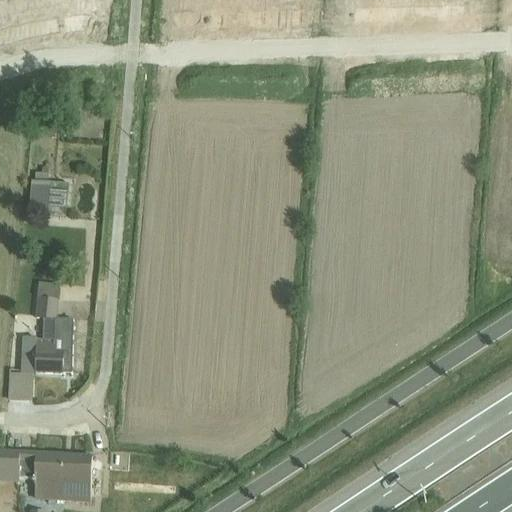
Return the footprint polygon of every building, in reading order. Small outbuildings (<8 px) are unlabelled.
[(50,219),(52,188),(52,186),(50,186),(51,177),(35,176),(34,185),(32,185),(30,217),(50,219)] [(52,188),(50,219),(68,220),(70,189),(52,188)] [(38,303),(59,305),(61,289),(40,287),(38,303)] [(22,377),(34,378),(73,379),(75,325),(58,324),(60,305),(59,305),(38,303),(37,321),(44,322),(43,343),(38,343),(38,342),(24,341),(22,377)] [(34,378),(22,377),(22,379),(10,379),(9,406),(34,407),(34,378)] [(0,456),(0,486),(20,487),(21,466),(37,467),(36,503),(92,505),(94,461),(66,461),(66,460),(38,458),(38,456),(22,455),(21,457),(0,456)]
